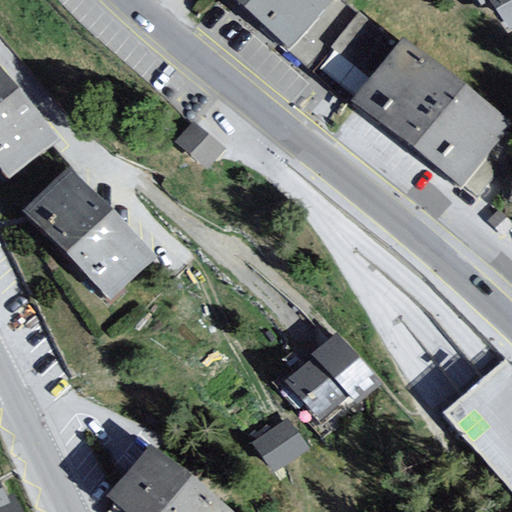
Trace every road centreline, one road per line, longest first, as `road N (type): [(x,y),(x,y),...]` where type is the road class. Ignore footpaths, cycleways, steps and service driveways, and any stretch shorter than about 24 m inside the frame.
road 1 (tertiary): [(162,27),(511,322)]
road 2 (residential): [(172,256),(0,52)]
road 3 (tertiary): [(70,511),(0,369)]
